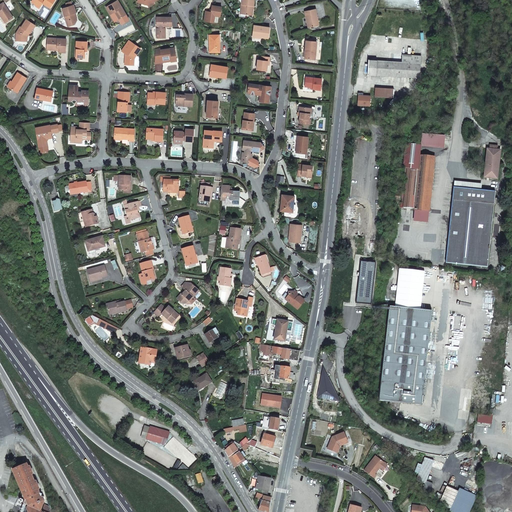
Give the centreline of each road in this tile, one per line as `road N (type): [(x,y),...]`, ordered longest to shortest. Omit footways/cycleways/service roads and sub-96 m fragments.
road 1 (tertiary): [(247,511),(196,430),(87,349),(65,315),(27,183)]
road 2 (unknown): [(339,348),(347,387),(366,417),(413,442),(453,443),(459,309),(445,295),(403,289)]
road 3 (trunk): [(193,511),(85,430),(10,342)]
road 4 (tertiary): [(348,33),(323,273)]
road 5 (trunk): [(129,511),(10,342)]
road 6 (trunk): [(0,344),(120,511)]
road 7 (residential): [(273,0),(287,58),(276,153),(256,190)]
road 8 (residential): [(143,163),(173,268),(129,323),(141,334)]
road 9 (tertiary): [(323,273),(287,461)]
road 10 (trunk): [(0,371),(82,511)]
road 11 (residential): [(187,17),(193,42),(186,70),(167,81),(106,76)]
road 12 (residential): [(256,190),(238,168),(143,163)]
